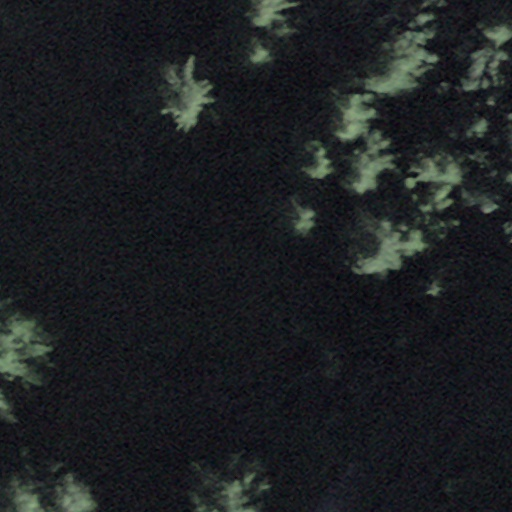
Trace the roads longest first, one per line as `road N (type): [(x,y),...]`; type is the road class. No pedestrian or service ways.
road 1 (track): [(309,511),(385,397),(463,336),(511,314)]
road 2 (track): [(511,391),(457,418),(384,511)]
